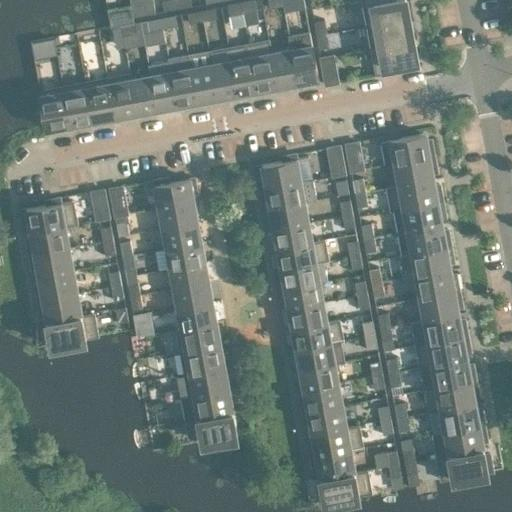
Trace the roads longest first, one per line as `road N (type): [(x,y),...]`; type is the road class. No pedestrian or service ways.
road 1 (residential): [(14,166),(485,74)]
road 2 (residential): [(511,220),(485,74)]
